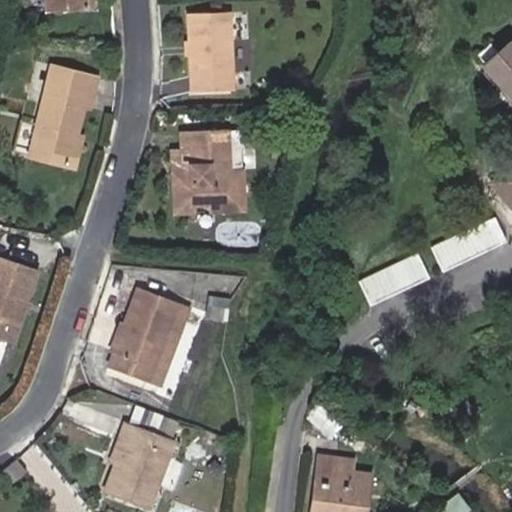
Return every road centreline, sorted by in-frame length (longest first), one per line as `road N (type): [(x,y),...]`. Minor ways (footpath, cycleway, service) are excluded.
road 1 (residential): [(134,0),(141,100),(130,141),(45,385),(14,429),(0,435)]
road 2 (residential): [(283,511),(307,376),(373,320),(511,253)]
